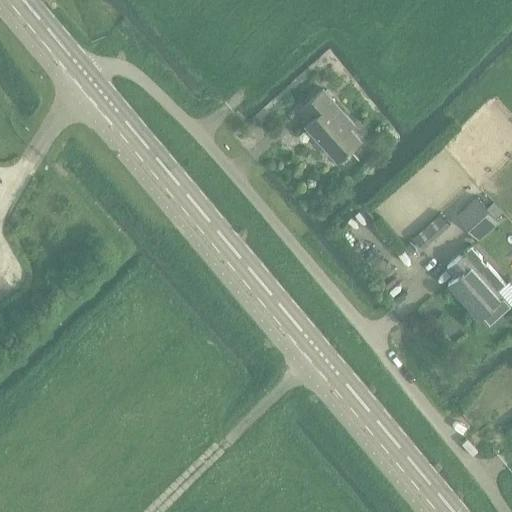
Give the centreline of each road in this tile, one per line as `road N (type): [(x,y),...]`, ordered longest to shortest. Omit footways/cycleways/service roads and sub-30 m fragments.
road 1 (unclassified): [(503,511),(453,439),(185,118),(125,69),(101,69),(89,80)]
road 2 (secondary): [(89,80),(448,511)]
road 3 (unknown): [(375,344),(427,297),(389,243)]
